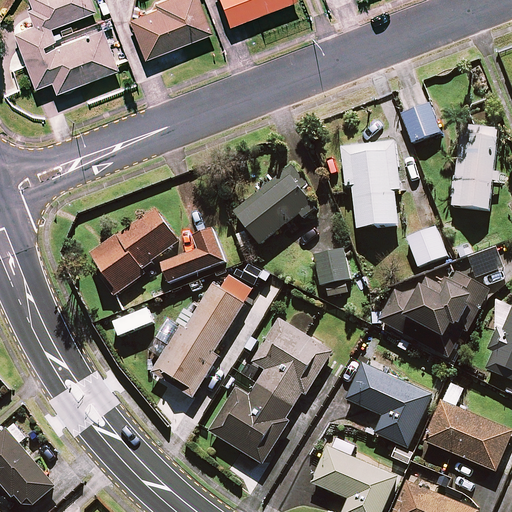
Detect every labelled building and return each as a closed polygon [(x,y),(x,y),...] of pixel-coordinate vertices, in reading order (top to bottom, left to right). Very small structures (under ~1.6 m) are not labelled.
[(99,29),(43,50),(39,42),(50,38),(47,28),(93,10),(88,0),(27,0),(30,4),(21,8),(28,27),(12,33),(33,87),(50,81),(54,92),(115,69),(99,29)] [(209,33),(196,0),(165,0),(152,5),(154,9),(128,19),(143,58),(209,33)] [(292,0),(217,0),(228,25),(292,0)] [(441,135),(431,107),(404,116),(414,145),(441,135)] [(500,132),(462,128),(453,208),(491,213),(494,182),(505,183),(506,174),(495,173),(500,132)] [(402,191),(397,145),(344,151),(348,189),(354,188),(359,231),(400,226),(396,192),(402,191)] [(320,203),(294,169),(273,185),(267,178),(256,186),(262,194),(236,214),(261,247),(320,203)] [(180,245),(157,212),(93,257),(120,295),(147,276),(143,271),(180,245)] [(449,258),(438,230),(409,241),(420,269),(449,258)] [(226,264),(213,231),(195,238),(201,252),(163,266),(171,286),(226,264)] [(344,251),(316,259),(323,287),(326,287),(329,299),(355,293),(344,251)] [(490,292),(457,274),(448,291),(428,280),(400,288),(381,322),(452,362),(490,292)] [(245,306),(214,287),(201,308),(192,303),(179,324),(183,327),(154,373),(194,398),(219,358),(215,355),(245,306)] [(511,317),(505,334),(498,331),(490,351),(495,354),(488,371),(511,381),(511,317)] [(331,352),(281,322),(255,364),(268,372),(252,399),(238,391),(212,434),(263,465),(307,392),(331,352)] [(434,396),(364,366),(348,402),(384,417),(377,436),(411,450),(434,396)] [(511,436),(511,432),(443,404),(426,443),(497,473),(511,436)] [(16,425),(0,438),(0,488),(3,486),(24,511),(28,511),(57,488),(21,446),(29,440),(16,425)] [(357,448),(338,440),(334,450),(329,448),(314,485),(350,500),(345,511),(385,511),(400,478),(353,458),(357,448)] [(417,452),(412,464),(443,477),(448,464),(417,452)] [(476,511),(409,484),(396,511),(476,511)]
